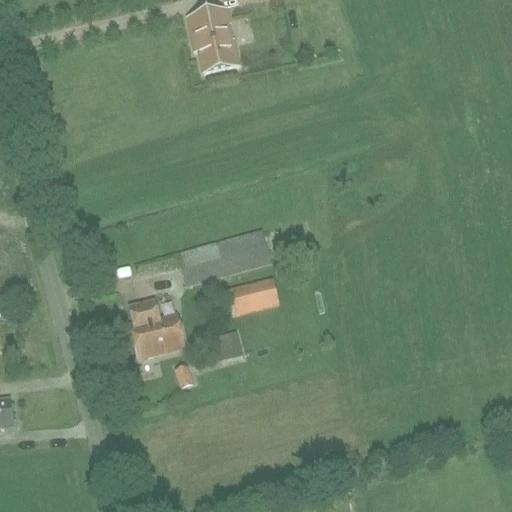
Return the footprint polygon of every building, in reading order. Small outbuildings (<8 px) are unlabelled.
[(185,21),(193,57),(196,56),(201,78),(239,70),(234,42),(232,43),(229,27),(230,27),(227,12),(185,21)] [(261,233),(176,257),(185,290),(271,266),(261,233)] [(232,320),(279,307),(271,282),(225,293),(232,320)] [(137,363),(138,363),(185,351),(177,317),(158,321),(154,304),(129,311),(133,327),(129,328),(137,363)] [(221,365),(234,362),(237,371),(267,362),(264,353),(256,355),(249,331),(215,341),(221,365)] [(179,391),(192,387),(186,369),(174,373),(179,391)] [(0,404),(0,431),(13,430),(10,403),(0,404)]
